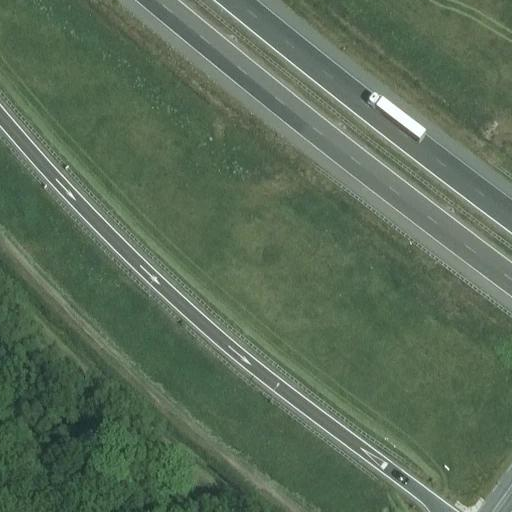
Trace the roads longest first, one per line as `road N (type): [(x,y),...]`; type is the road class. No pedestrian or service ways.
road 1 (motorway): [(0,114),(160,287),(445,511)]
road 2 (motorway): [(156,0),(511,278)]
road 3 (motorway): [(511,213),(239,0)]
